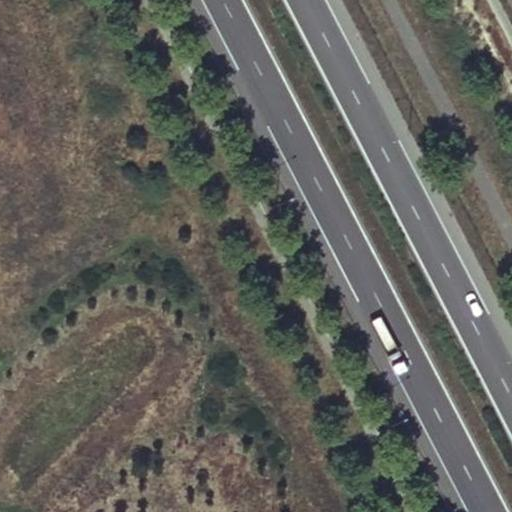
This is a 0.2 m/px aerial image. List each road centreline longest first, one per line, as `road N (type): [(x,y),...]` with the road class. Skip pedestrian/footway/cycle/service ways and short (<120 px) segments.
road 1 (trunk): [(221,0),(486,511)]
road 2 (trunk): [(511,396),(307,0)]
